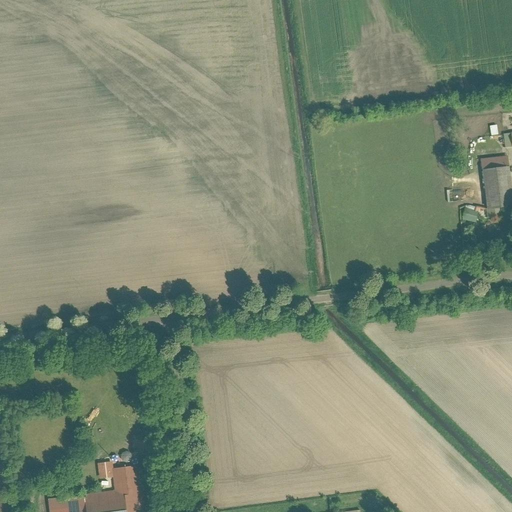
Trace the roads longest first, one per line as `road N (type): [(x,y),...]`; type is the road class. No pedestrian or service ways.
road 1 (unclassified): [(511,272),(172,317)]
road 2 (residential): [(172,317),(196,511)]
road 3 (unclassified): [(172,317),(0,338)]
